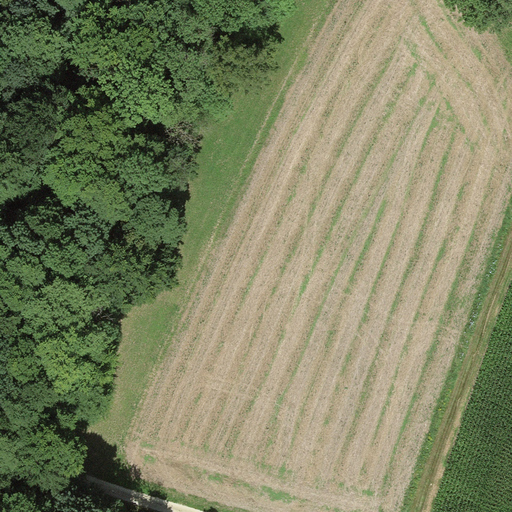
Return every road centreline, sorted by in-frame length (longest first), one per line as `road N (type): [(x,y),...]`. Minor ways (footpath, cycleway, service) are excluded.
road 1 (track): [(413,511),(511,236)]
road 2 (track): [(181,511),(0,452)]
